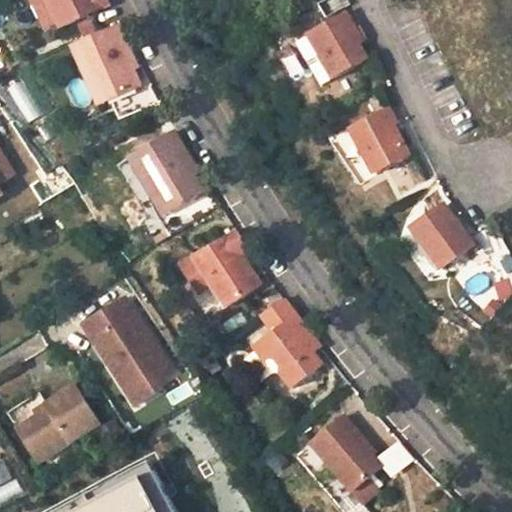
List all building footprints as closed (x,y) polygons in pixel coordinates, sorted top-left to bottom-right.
[(50,0),(63,25),(110,2),(109,0),(50,0)] [(351,14),(314,36),(338,78),(372,59),(356,29),(359,27),(351,14)] [(117,22),(73,44),(102,104),(142,85),(121,42),(125,39),(117,22)] [(393,112),(358,132),(383,175),(416,156),(398,127),(401,125),(393,112)] [(181,150),(186,146),(176,132),(132,158),(167,215),(205,191),(195,175),(181,150)] [(187,146),(181,150),(195,175),(201,172),(187,146)] [(0,181),(13,174),(0,152),(0,194),(2,193),(0,188),(0,181)] [(414,231),(443,272),(475,249),(445,208),(414,231)] [(239,227),(198,256),(232,304),(263,279),(243,252),(251,245),(239,227)] [(502,278),(511,273),(511,257),(503,238),(486,246),(502,278)] [(159,382),(177,370),(129,296),(87,324),(99,342),(103,339),(116,358),(111,361),(131,391),(151,379),(155,384),(159,382)] [(276,333),(299,317),(287,300),(265,316),(276,333)] [(276,333),(256,346),(275,373),(282,375),(291,389),(330,362),(321,348),(312,354),(301,337),(309,331),(299,317),(276,333)] [(321,348),(309,331),(301,337),(312,354),(321,348)] [(103,339),(99,342),(111,361),(116,358),(103,339)] [(163,388),(159,382),(155,384),(151,379),(131,391),(140,404),(163,388)] [(41,416),(62,450),(102,424),(78,386),(48,405),(51,409),(41,416)] [(38,412),(41,416),(51,409),(48,405),(38,412)] [(348,419),(315,446),(354,495),(369,482),(384,470),(373,458),(359,439),(362,436),(348,419)] [(362,436),(359,439),(373,458),(377,455),(362,436)] [(5,462),(0,464),(0,485),(13,480),(5,462)]
